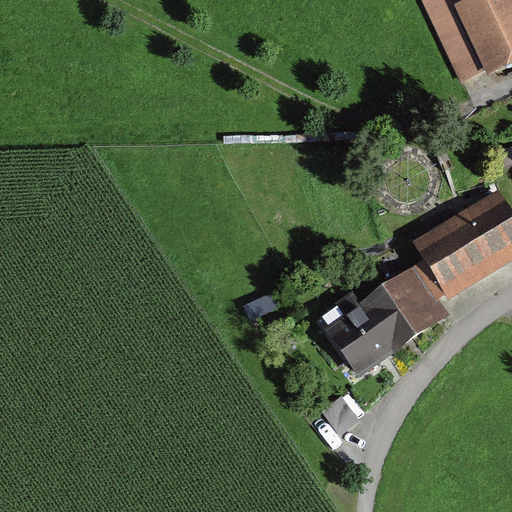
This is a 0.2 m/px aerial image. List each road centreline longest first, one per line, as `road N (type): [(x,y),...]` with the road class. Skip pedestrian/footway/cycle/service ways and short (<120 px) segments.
road 1 (track): [(98,0),(312,104),(394,125),(511,85)]
road 2 (residential): [(373,463),(400,403),(431,363),(511,296)]
